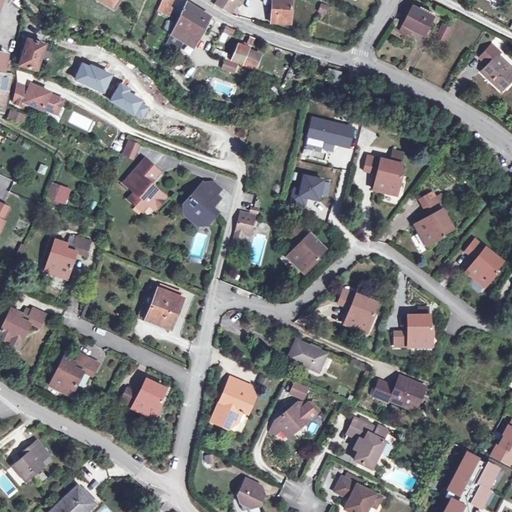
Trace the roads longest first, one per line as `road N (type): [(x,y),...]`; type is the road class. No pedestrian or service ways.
road 1 (residential): [(214,302),(229,295),(285,318),(363,249),(383,251),(460,308)]
road 2 (unclassified): [(176,499),(117,448),(15,395)]
road 3 (residential): [(354,62),(447,102),(511,147)]
road 4 (residential): [(193,0),(270,38),(354,62)]
road 5 (residential): [(66,317),(197,382)]
road 6 (residential): [(214,302),(241,170)]
